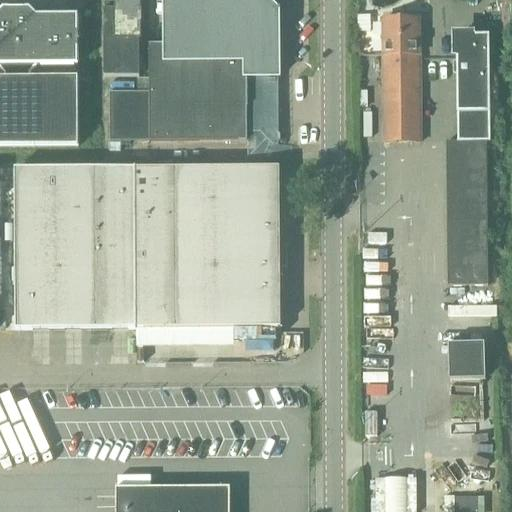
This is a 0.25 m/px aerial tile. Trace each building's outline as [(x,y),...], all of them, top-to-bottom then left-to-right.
[(143,23),(143,11),(141,11),(141,0),(115,0),(115,8),(104,8),(104,78),(140,78),(140,39),(141,39),(141,23),(143,23)] [(279,78),(279,15),(279,14),(280,13),(267,0),(165,0),(166,45),(150,45),(151,96),(111,97),(111,142),(151,142),(248,142),(247,78),(279,78)] [(23,67),(30,74),(39,67),(75,67),(79,62),(79,21),(74,17),(37,17),(30,9),(24,9),(17,17),(0,17),(0,69),(4,74),(12,67),(23,67)] [(421,143),(419,20),(383,20),(385,143),(421,143)] [(448,288),(488,287),(486,144),(490,144),(488,38),(456,39),(457,143),(446,143),(448,288)] [(0,147),(78,147),(78,79),(0,79),(0,147)] [(281,329),(280,169),(135,170),(135,330),(281,329)] [(135,330),(135,170),(16,171),(17,331),(135,330)] [(485,381),(484,345),(448,346),(448,382),(485,381)] [(415,511),(416,481),(376,481),(375,511),(415,511)] [(117,511),(230,511),(230,489),(117,490),(117,511)]
